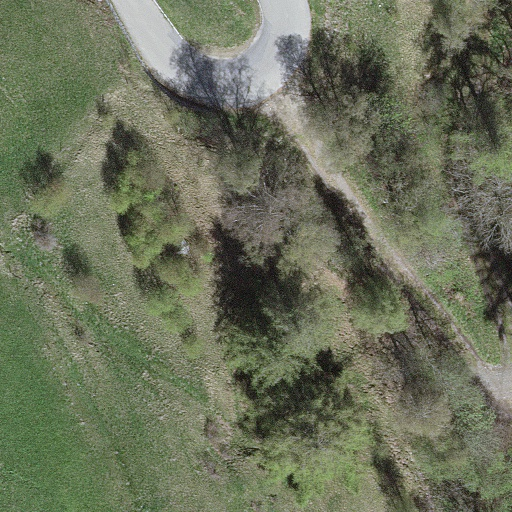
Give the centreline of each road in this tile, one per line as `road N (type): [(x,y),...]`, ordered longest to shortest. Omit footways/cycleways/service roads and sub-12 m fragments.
road 1 (track): [(511,404),(498,410),(307,144),(240,81)]
road 2 (track): [(461,129),(511,394)]
road 3 (residential): [(125,0),(177,75),(240,81),(273,39),(276,0)]
road 4 (track): [(461,129),(476,0)]
